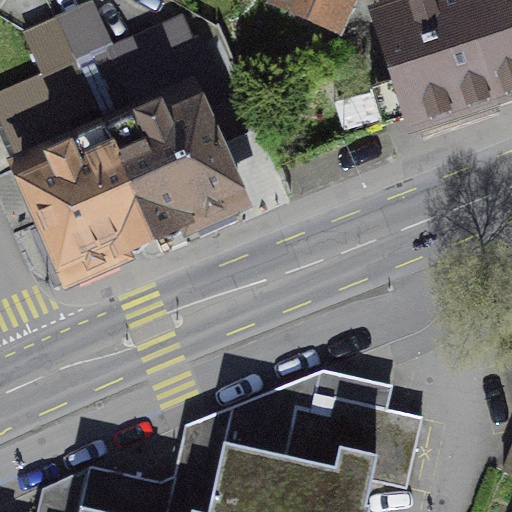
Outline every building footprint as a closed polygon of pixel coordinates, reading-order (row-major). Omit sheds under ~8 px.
[(273,0),(270,8),(351,45),(371,0),(273,0)] [(495,95),(465,0),(425,0),(380,15),(414,121),(461,106),(495,95)] [(511,0),(465,0),(495,95),(511,89),(511,0)] [(193,101),(170,49),(145,60),(124,12),(64,38),(151,238),(194,219),(237,201),(193,101)] [(151,238),(64,38),(28,53),(47,96),(0,115),(0,124),(23,176),(13,180),(21,200),(56,279),(151,238)] [(170,49),(193,101),(219,90),(196,38),(170,49)] [(215,511),(362,511),(368,491),(418,503),(434,437),(395,427),(402,400),(329,382),(258,411),(193,437),(174,490),(157,495),(215,511)] [(511,446),(503,470),(511,473),(511,446)] [(215,511),(157,495),(131,488),(100,480),(45,501),(40,511),(215,511)]
